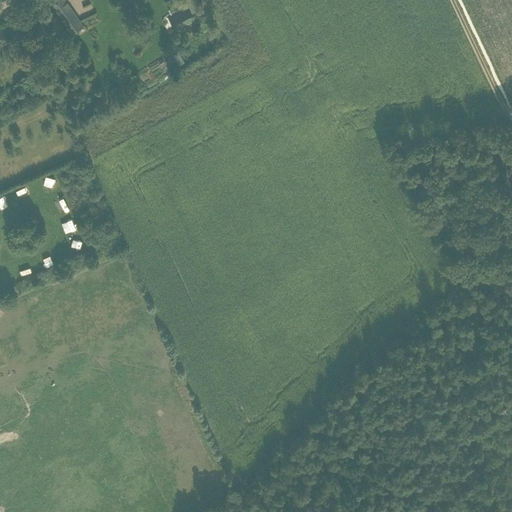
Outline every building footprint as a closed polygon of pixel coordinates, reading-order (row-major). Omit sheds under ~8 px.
[(83,26),(65,0),(58,0),(55,2),(53,0),(48,0),(47,1),(70,35),(83,26)] [(8,20),(15,28),(26,18),(20,11),(8,20)] [(0,47),(8,42),(0,29),(0,47)] [(51,58),(54,64),(70,55),(66,49),(51,58)] [(58,163),(68,158),(62,143),(51,148),(58,163)] [(40,171),(49,167),(45,157),(36,160),(40,171)] [(11,173),(15,183),(25,178),(20,168),(11,173)] [(44,188),(55,190),(57,180),(46,178),(44,188)] [(22,199),(32,195),(29,186),(19,189),(22,199)] [(0,207),(10,204),(6,194),(0,195),(0,207)] [(66,201),(58,205),(61,213),(69,209),(66,201)] [(69,237),(80,233),(75,221),(64,225),(69,237)] [(8,360),(16,358),(14,349),(5,352),(8,360)]
